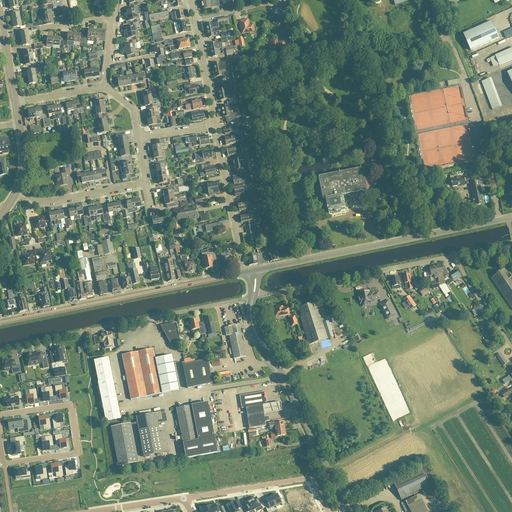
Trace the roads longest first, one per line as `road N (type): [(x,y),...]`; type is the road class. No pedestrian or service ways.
road 1 (tertiary): [(253,271),(511,218)]
road 2 (unclassified): [(0,349),(252,297)]
road 3 (tertiary): [(0,323),(244,273)]
road 4 (tertiary): [(347,511),(253,330),(252,297)]
road 5 (unclassified): [(252,297),(453,256)]
road 6 (residential): [(3,464),(70,455),(76,447),(66,405),(0,415)]
road 7 (residential): [(183,498),(308,479),(327,511)]
road 8 (residential): [(244,273),(214,125)]
